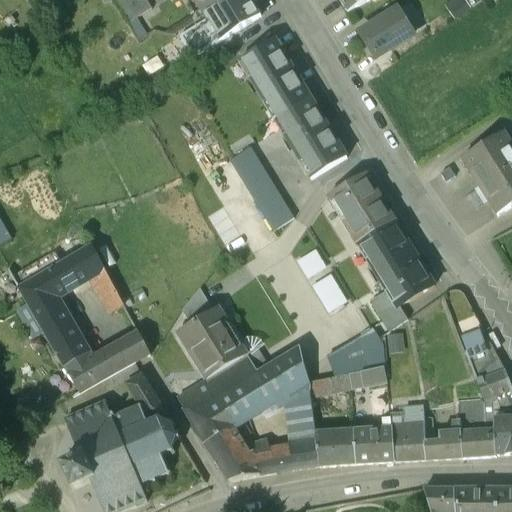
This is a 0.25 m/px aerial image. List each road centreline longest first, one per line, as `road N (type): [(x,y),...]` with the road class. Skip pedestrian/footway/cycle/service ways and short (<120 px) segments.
road 1 (residential): [(299,0),(511,334)]
road 2 (tertiary): [(207,511),(408,482),(511,478)]
